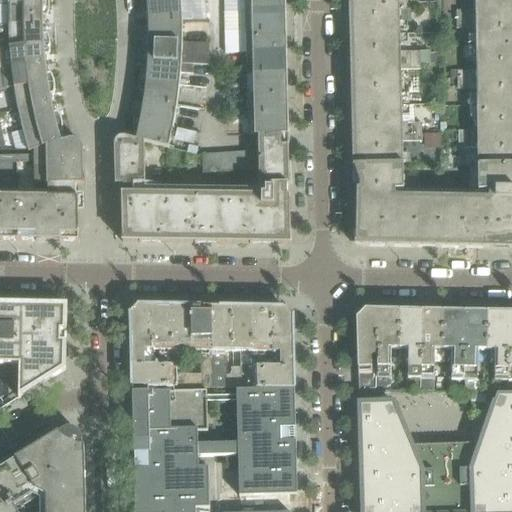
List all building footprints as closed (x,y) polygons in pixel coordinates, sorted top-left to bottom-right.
[(285,11),(284,0),(244,0),(245,11),(285,11)] [(419,11),(418,0),(348,0),(349,2),(351,2),(349,20),(350,37),(400,36),(399,12),(419,11)] [(511,0),(475,0),(475,12),(456,13),(456,31),(476,30),(476,49),(511,48),(511,0)] [(182,18),(181,2),(141,4),(141,6),(142,12),(144,14),(148,14),(148,24),(182,23),(182,18)] [(47,17),(49,11),(49,6),(9,6),(9,26),(9,27),(43,26),(42,17),(47,17)] [(285,31),(285,11),(245,11),(245,32),(285,31)] [(182,44),(182,23),(148,24),(148,33),(144,33),(143,35),(141,42),(142,43),(182,44)] [(50,46),(47,35),(43,35),(43,26),(9,27),(9,28),(0,28),(0,47),(10,47),(50,46)] [(286,51),(285,31),(245,32),(246,52),(286,51)] [(420,71),(420,53),(400,54),(400,36),(350,37),(350,62),(353,62),(351,80),(351,109),(401,108),(401,72),(420,71)] [(182,61),(182,46),(182,44),(142,43),(142,48),(144,54),(148,54),(147,63),(181,66),(182,61)] [(45,64),(44,57),(49,56),(50,46),(10,47),(10,49),(0,49),(0,50),(2,69),(45,64)] [(511,48),(476,49),(476,72),(457,72),(457,90),(477,90),(477,108),(511,107),(511,48)] [(287,72),(286,51),(246,52),(246,73),(287,72)] [(179,87),(181,66),(147,63),(147,72),(142,72),(141,75),(139,81),(139,82),(179,87)] [(54,82),(52,76),(51,74),(46,74),(45,64),(2,69),(5,91),(14,90),(14,89),(54,83),(54,82)] [(287,92),(287,72),(246,73),(247,93),(287,92)] [(453,91),(453,80),(440,81),(440,91),(453,91)] [(177,108),(179,90),(179,87),(139,82),(139,87),(140,93),(145,93),(143,102),(177,108)] [(51,103),(50,96),(54,95),(55,89),(54,83),(14,89),(14,90),(16,100),(18,110),(51,103)] [(287,113),(287,92),(247,93),(247,114),(287,113)] [(175,117),(177,108),(143,102),(142,111),(138,111),(136,113),(134,119),(134,121),(173,129),(175,117)] [(62,121),(59,115),(57,112),(53,113),(51,103),(18,110),(21,127),(22,130),(62,121)] [(511,107),(477,108),(477,132),(458,132),(458,150),(478,150),(478,168),(511,168),(511,107)] [(422,143),(421,125),(402,125),(401,108),(351,109),(352,134),(354,134),(353,152),(352,152),(353,168),(403,167),(402,143),(422,143)] [(288,136),(287,113),(247,114),(248,137),(258,137),(258,147),(258,152),(288,151),(288,147),(289,146),(289,141),(288,136)] [(61,142),(58,134),(62,133),(63,127),(62,121),(22,130),(28,152),(57,143),(61,142)] [(170,145),(173,129),(134,121),(133,125),(134,131),(138,132),(136,142),(144,144),(169,150),(170,145)] [(291,246),(290,205),(290,197),(287,197),(287,187),(289,187),(288,151),(258,152),(203,156),(203,175),(228,173),(228,169),(259,167),(259,197),(135,195),(134,186),(145,186),(144,144),(136,142),(124,139),(123,138),(120,139),(117,140),(115,143),(114,147),(115,186),(114,186),(115,199),(122,199),(123,244),(291,246)] [(83,155),(83,150),(82,146),(80,143),(77,141),(73,140),(71,141),(61,143),(61,142),(57,143),(60,154),(60,163),(81,163),(81,154),(83,155)] [(0,241),(79,243),(78,211),(84,211),(83,194),(76,194),(76,186),(84,186),(84,185),(61,185),(60,163),(60,154),(57,143),(28,152),(30,152),(30,156),(0,157),(0,241)] [(81,174),(81,163),(60,163),(61,185),(84,185),(83,174),(81,174)] [(511,168),(478,168),(478,193),(489,193),(490,200),(395,198),(395,192),(404,192),(403,167),(353,168),(353,169),(354,169),(360,186),(360,191),(357,191),(356,242),(357,242),(363,247),(363,248),(369,248),(385,242),(387,248),(393,248),(409,243),(411,249),(417,249),(418,249),(433,243),(435,249),(441,249),(458,244),(459,249),(465,250),(465,249),(481,244),(483,250),(489,250),(506,244),(511,244),(511,168)] [(0,365),(19,366),(19,374),(19,400),(65,371),(66,315),(59,307),(0,305),(0,365)] [(153,369),(153,353),(152,308),(138,308),(130,315),(130,316),(132,369),(153,369)] [(173,371),(170,308),(152,308),(153,353),(159,353),(159,369),(173,371)] [(192,354),(190,309),(170,308),(173,371),(184,371),(184,354),(192,354)] [(212,390),(210,309),(190,309),(192,354),(199,355),(199,378),(200,389),(207,389),(212,390)] [(232,355),(231,309),(210,309),(212,390),(224,390),(225,378),(224,355),(232,355)] [(253,372),(252,310),(231,309),(232,355),(233,369),(240,369),(240,372),(253,372)] [(272,356),(271,310),(252,310),(253,372),(265,371),(264,356),(272,356)] [(294,372),(293,318),(285,310),(271,310),(272,356),(279,356),(280,371),(294,372)] [(377,393),(378,350),(379,312),(365,312),(365,311),(356,320),(357,320),(358,375),(359,393),(377,393)] [(399,352),(400,312),(379,312),(378,350),(377,393),(389,393),(389,381),(390,381),(391,352),(399,352)] [(421,393),(422,313),(400,312),(399,352),(409,352),(408,381),(408,393),(421,393)] [(434,382),(434,353),(442,353),(443,313),(422,313),(421,393),(434,393),(434,382)] [(463,383),(465,314),(443,313),(442,353),(452,353),(451,383),(463,383)] [(475,383),(476,353),(486,354),(486,314),(465,314),(463,383),(464,383),(465,394),(485,394),(485,390),(485,382),(475,383)] [(507,395),(508,314),(486,314),(486,354),(494,354),(494,383),(497,383),(497,387),(495,387),(495,391),(485,390),(485,394),(507,395)] [(200,389),(199,378),(173,377),(173,371),(159,369),(153,369),(132,369),(132,389),(200,389)] [(295,392),(294,372),(280,371),(265,371),(253,372),(240,372),(240,379),(225,378),(224,390),(237,390),(259,391),(295,392)] [(210,510),(209,469),(198,469),(198,458),(223,458),(238,458),(240,508),(290,507),(290,497),(297,497),(295,392),(259,391),(259,392),(237,392),(238,445),(198,446),(198,433),(208,433),(207,389),(200,389),(132,389),(135,511),(195,511),(196,510),(210,510)] [(511,511),(511,395),(507,396),(499,396),(482,444),(412,447),(395,404),(359,405),(362,511),(511,511)] [(86,511),(84,447),(81,447),(82,443),(82,439),(80,435),(76,432),(75,431),(71,430),(67,431),(63,432),(60,436),(59,433),(0,469),(0,511),(16,511),(14,508),(38,493),(45,498),(45,511),(86,511)]
